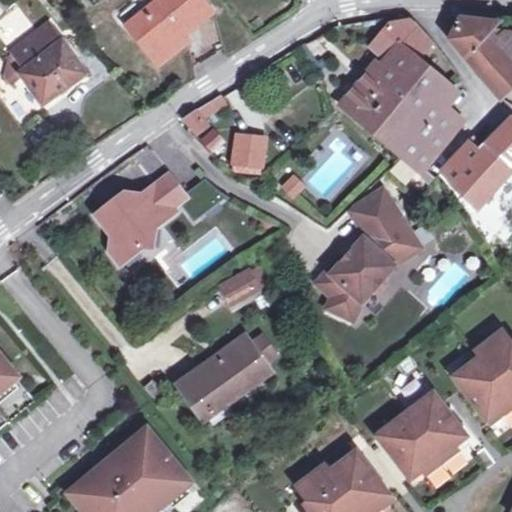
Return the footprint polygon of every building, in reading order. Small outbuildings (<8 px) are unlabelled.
[(155,57),(216,5),(211,0),(156,0),(127,24),(155,57)] [(511,69),(510,67),(511,65),(511,32),(493,30),(501,23),(461,20),(449,41),(501,101),(511,90),(511,69)] [(7,74),(12,82),(17,79),(22,75),(45,106),(88,74),(49,22),(13,51),(16,56),(11,60),(8,68),(7,74)] [(442,81),(417,60),(400,45),(378,73),(375,71),(372,76),(369,73),(342,107),(388,146),(403,158),(422,174),(464,123),(449,109),(457,100),(452,88),(442,81)] [(221,95),(196,111),(205,121),(228,106),(221,95)] [(205,121),(196,111),(183,120),(197,138),(211,129),(205,121)] [(511,121),(484,148),(481,152),(468,139),(439,174),(476,212),(491,196),(510,173),(511,170),(511,121)] [(267,140),(237,136),(233,164),(263,167),(267,140)] [(166,177),(155,187),(175,210),(186,201),(166,177)] [(292,179),(283,189),(293,198),(302,188),(292,179)] [(123,213),(116,204),(95,220),(113,243),(110,257),(123,270),(144,252),(145,240),(156,231),(173,218),(178,214),(175,210),(155,187),(152,190),(132,206),(123,213)] [(125,197),(116,204),(123,213),(132,206),(125,197)] [(364,240),(347,259),(334,275),(328,270),(317,283),(333,297),(327,308),(355,321),(364,304),(375,291),(380,290),(388,282),(387,276),(395,266),(424,246),(401,213),(364,240)] [(145,240),(144,252),(154,253),(156,231),(145,240)] [(342,255),(328,270),(334,275),(347,259),(342,255)] [(248,273),(224,287),(236,306),(259,292),(248,273)] [(511,344),(503,333),(477,353),(483,360),(458,379),(488,419),(498,412),(502,417),(511,409),(511,344)] [(178,385),(200,416),(226,398),(229,402),(271,372),(249,342),(215,365),(213,362),(178,385)] [(0,390),(15,379),(0,360),(0,390)] [(464,437),(433,397),(380,438),(410,478),(420,471),(426,478),(443,465),(460,452),(454,445),(464,437)] [(72,494),(86,511),(152,511),(167,500),(165,498),(187,480),(148,432),(111,462),(100,471),(72,494)] [(106,455),(95,464),(100,471),(111,462),(106,455)] [(310,505),(315,511),(380,511),(383,510),(377,503),(387,496),(356,455),(330,474),(325,467),(298,488),(310,505)]
